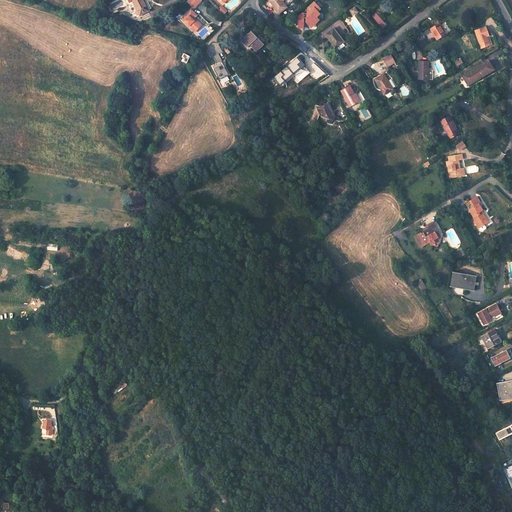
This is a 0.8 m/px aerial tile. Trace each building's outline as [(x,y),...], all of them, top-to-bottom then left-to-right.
[(132,0),(140,15),(148,11),(143,0),(132,0)] [(201,0),(188,0),(187,2),(194,9),(202,1),(201,0)] [(268,0),(278,13),(286,7),(282,1),(283,0),(268,0)] [(306,22),(316,23),(316,17),(320,13),(318,11),(320,9),(314,3),(307,10),(307,13),(303,13),(299,18),(299,28),(304,28),(304,18),(306,18),(306,22)] [(351,16),(357,12),(354,6),(348,9),(351,16)] [(226,12),(221,7),(218,10),(223,15),(226,12)] [(191,10),(182,20),(195,32),(199,27),(192,20),(197,16),(191,10)] [(375,13),(372,16),(383,27),(386,25),(375,13)] [(194,18),(192,20),(199,27),(201,25),(194,18)] [(439,23),(430,29),(437,40),(446,35),(439,23)] [(485,27),(475,31),(481,48),(490,45),(487,37),(488,36),(485,27)] [(333,28),(325,34),(336,48),(344,42),(333,28)] [(250,32),(241,41),(247,47),(249,44),(256,52),(263,45),(250,32)] [(190,57),(184,53),(182,57),(185,59),(183,62),(186,64),(190,57)] [(229,75),(221,61),(222,61),(218,54),(213,56),(217,63),(212,66),(220,80),(229,75)] [(383,60),(387,67),(395,63),(391,55),(383,60)] [(305,65),(298,57),(274,78),(281,86),(305,65)] [(419,62),(418,79),(428,79),(432,79),(432,71),(428,71),(428,62),(419,62)] [(487,62),(461,77),(466,86),(492,71),(487,62)] [(309,74),(305,70),(296,78),(300,82),(309,74)] [(383,74),(375,80),(384,95),(393,90),(383,74)] [(350,86),(341,91),(350,107),(360,101),(355,93),(354,94),(350,86)] [(321,114),(329,117),(331,121),(329,124),(333,125),(334,122),(334,120),(336,119),(330,105),(323,108),(318,106),(312,120),(318,123),(321,114)] [(450,116),(441,121),(449,139),(459,134),(450,116)] [(463,140),(456,145),(459,151),(467,146),(463,140)] [(461,154),(451,156),(451,161),(450,161),(448,161),(448,166),(449,165),(450,170),(449,170),(450,177),(464,175),(463,168),(460,169),(459,160),(461,159),(461,154)] [(470,210),(474,218),(473,218),(479,228),(484,225),(486,224),(483,220),(486,218),(482,211),(484,210),(481,203),(482,202),(478,197),(470,202),(473,207),(470,210)] [(429,228),(424,231),(415,236),(421,246),(430,241),(432,243),(435,241),(434,239),(438,236),(435,231),(437,230),(438,229),(434,222),(429,225),(429,228)] [(437,245),(440,236),(437,230),(435,231),(438,236),(434,239),(435,241),(432,243),(437,245)] [(475,277),(454,274),(453,286),(473,289),(475,277)] [(422,279),(417,282),(422,290),(427,287),(422,279)] [(496,303),(478,313),(484,324),(492,320),(490,317),(501,312),(496,303)] [(495,330),(481,336),(488,348),(501,342),(495,330)] [(511,354),(509,349),(490,358),(494,367),(511,357),(511,354)] [(511,381),(498,384),(501,400),(510,399),(509,397),(511,396),(511,381)] [(115,387),(118,391),(127,386),(125,382),(115,387)] [(511,424),(496,433),(499,440),(511,433),(511,424)] [(509,469),(508,467),(511,466),(511,465),(511,463),(503,467),(507,477),(508,477),(510,476),(507,470),(509,469)]
